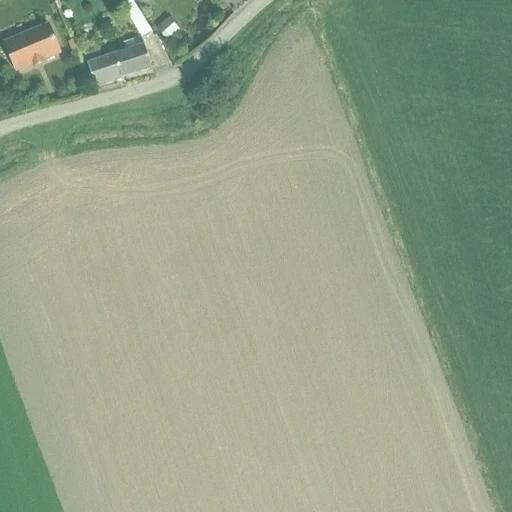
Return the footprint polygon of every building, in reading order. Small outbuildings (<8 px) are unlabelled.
[(146,39),(155,33),(134,2),(126,7),(146,39)] [(170,18),(158,29),(168,40),(180,30),(170,18)] [(48,24),(4,43),(16,72),(34,64),(35,66),(43,62),(43,61),(61,53),(48,24)] [(82,26),(74,30),(82,49),(90,46),(82,26)] [(98,44),(85,49),(89,63),(97,85),(152,67),(142,37),(125,42),(127,50),(103,58),(98,44)] [(76,40),(69,43),(73,53),(80,50),(76,40)]
